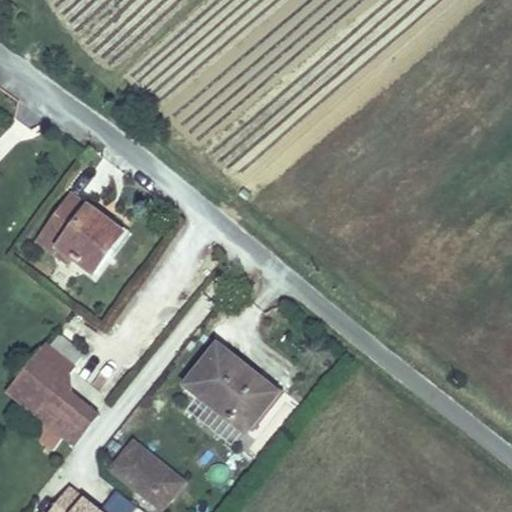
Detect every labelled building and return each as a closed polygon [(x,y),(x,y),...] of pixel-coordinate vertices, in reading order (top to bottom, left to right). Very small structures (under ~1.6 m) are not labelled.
[(124,221),(71,184),(36,227),(54,241),(59,234),(94,262),(124,221)] [(81,358),(49,333),(9,384),(75,437),(100,405),(68,376),(81,358)] [(282,382),(221,334),(189,375),(250,424),(282,382)] [(156,491),(180,463),(144,436),(122,465),(156,491)] [(156,491),(169,501),(172,503),(195,474),(180,463),(156,491)] [(99,511),(69,487),(47,511),(99,511)] [(147,505),(158,511),(159,511),(169,501),(156,491),(145,504),(147,505)]
